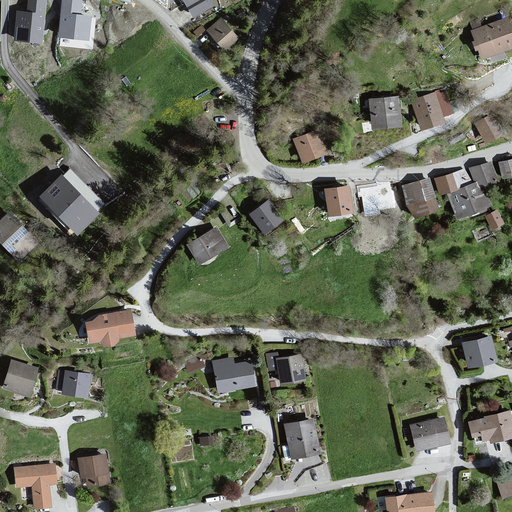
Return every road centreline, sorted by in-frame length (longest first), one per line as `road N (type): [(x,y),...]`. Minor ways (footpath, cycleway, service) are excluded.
road 1 (unclassified): [(253,161),(176,234),(139,293),(141,322),(431,343)]
road 2 (unclassified): [(511,149),(439,167),(346,175),(282,174),(253,161)]
road 3 (unclassified): [(196,511),(452,464)]
road 4 (unclassified): [(245,131),(198,55),(139,0)]
road 5 (unclassified): [(245,131),(249,75),(271,0)]
road 6 (track): [(72,511),(60,424),(96,416)]
road 7 (unclassified): [(431,343),(451,401),(452,464)]
